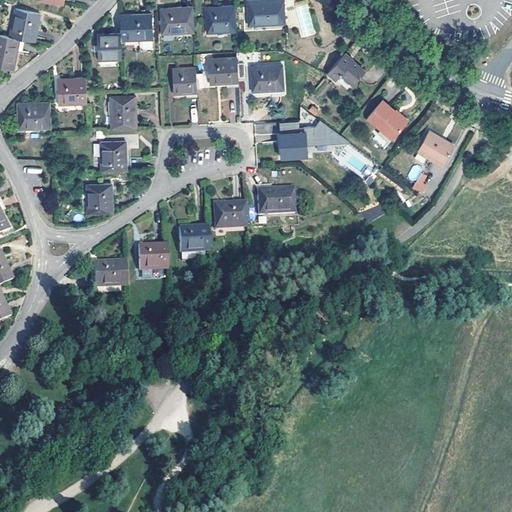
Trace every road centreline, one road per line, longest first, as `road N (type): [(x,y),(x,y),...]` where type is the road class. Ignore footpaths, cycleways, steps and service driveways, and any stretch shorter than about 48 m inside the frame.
road 1 (residential): [(167,183),(236,164),(245,158),(242,137),(235,131),(168,138),(161,173)]
road 2 (residential): [(0,96),(107,0)]
road 3 (tertiary): [(511,102),(464,84),(400,41)]
